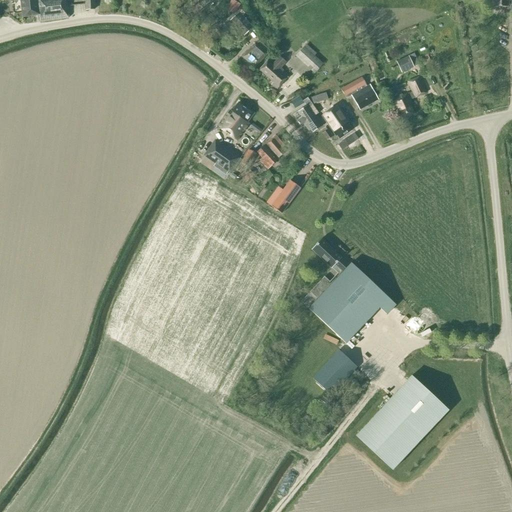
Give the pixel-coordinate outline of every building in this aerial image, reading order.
[(40,15),(41,22),(68,18),(65,0),(20,0),(23,17),(40,15)] [(84,0),(85,10),(95,10),(94,0),(84,0)] [(234,14),(240,4),(234,1),(228,11),(234,14)] [(229,21),(244,37),(254,28),(239,12),(229,21)] [(269,51),(259,42),(251,50),(250,49),(243,57),(254,68),(262,59),(269,51)] [(295,57),(314,74),(323,64),(314,56),(316,54),(306,44),(295,57)] [(396,62),(402,74),(418,66),(416,60),(411,62),(408,56),(396,62)] [(280,57),(274,63),(272,65),(268,61),(259,70),(273,83),(271,85),(276,89),(288,75),(281,69),(286,63),(280,57)] [(397,113),(398,112),(402,120),(414,114),(410,103),(412,102),(410,99),(414,98),(415,98),(427,93),(420,77),(407,82),(412,93),(391,101),(397,113)] [(370,85),(367,87),(362,78),(341,89),(346,99),(351,96),(359,110),(378,99),(370,85)] [(310,98),(312,105),(328,100),(326,93),(310,98)] [(290,102),(295,109),(304,104),(299,96),(290,102)] [(309,131),(311,130),(313,132),(323,125),(316,114),(318,113),(312,105),(308,99),(303,102),(306,106),(298,112),(302,117),(297,121),(300,126),(304,123),(309,131)] [(238,140),(249,124),(247,122),(253,114),(238,103),(232,111),(230,110),(218,126),(238,140)] [(322,116),(332,130),(333,130),(339,139),(352,130),(347,123),(348,122),(338,106),(322,116)] [(325,127),(321,131),(321,132),(327,140),(332,137),(325,127)] [(275,136),(257,152),(262,158),(260,161),(267,169),(277,160),(276,160),(286,152),(282,147),(284,146),(275,136)] [(216,139),(203,157),(227,174),(240,156),(216,139)] [(247,166),(250,167),(256,154),(248,150),(241,163),(242,163),(241,166),(246,169),(247,166)] [(254,175),(250,170),(240,178),(245,184),(254,175)] [(290,180),(271,206),(281,213),(300,188),(290,180)] [(329,282),(323,277),(309,292),(317,299),(309,308),(347,343),(368,320),(367,319),(375,310),(376,311),(379,307),(387,314),(396,304),(351,263),(349,265),(341,258),(321,239),(311,250),(331,268),(337,273),(329,282)] [(313,379),(331,395),(357,367),(339,350),(313,379)] [(411,376),(357,435),(393,469),(448,410),(411,376)]
